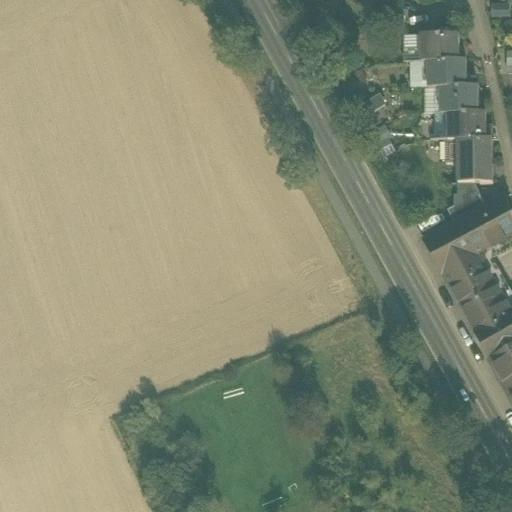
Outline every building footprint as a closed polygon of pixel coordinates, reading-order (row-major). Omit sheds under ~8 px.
[(376,18),(382,29),(405,29),(404,18),(376,18)] [(420,65),(428,65),(460,64),(460,38),(420,39),(420,65)] [(466,64),(460,64),(428,65),(428,91),(441,91),(467,90),(466,64)] [(479,90),(467,90),(441,91),(441,117),(479,116),(479,90)] [(448,138),(448,143),(457,143),(486,143),(486,116),(479,116),(448,117),(448,138)] [(442,138),(448,138),(448,117),(441,117),(434,117),(434,139),(442,138)] [(446,166),(458,166),(457,143),(448,143),(446,143),(446,166)] [(458,166),(458,186),(472,186),(475,186),(493,186),(492,143),(486,143),(457,143),(458,166)] [(472,190),(472,186),(458,186),(459,207),(477,198),(472,190)] [(448,213),(453,224),(486,207),(480,196),(477,198),(459,207),(448,213)] [(443,278),(479,260),(511,242),(511,215),(507,199),(424,243),(443,278)] [(492,262),(511,251),(511,242),(479,260),(511,319),(511,318),(511,295),(492,262)] [(443,278),(476,337),(511,319),(479,260),(443,278)] [(475,338),(490,365),(511,352),(511,318),(511,319),(476,337),(475,337),(476,338),(475,338)] [(489,365),(507,398),(511,395),(511,352),(490,365),(489,365)]
